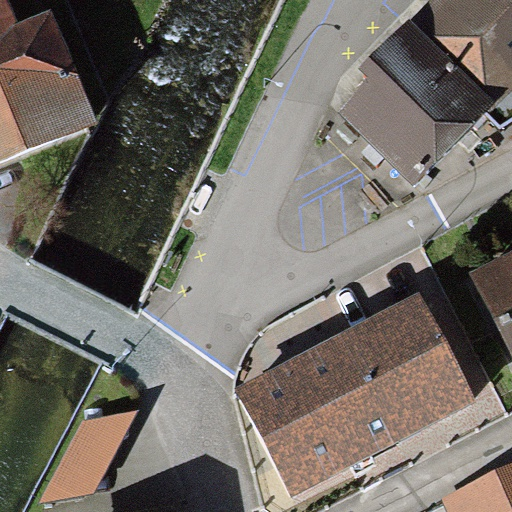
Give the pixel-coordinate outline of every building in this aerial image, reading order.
[(511,0),(470,0),(427,41),(500,117),(511,106),(511,0)] [(0,23),(0,195),(90,160),(42,42),(12,54),(0,23)] [(414,63),(340,137),(412,207),(485,133),(414,63)] [(511,283),(464,307),(509,395),(511,392),(511,283)] [(413,327),(241,411),(284,500),(457,416),(413,327)] [(511,511),(511,485),(450,511),(511,511)]
